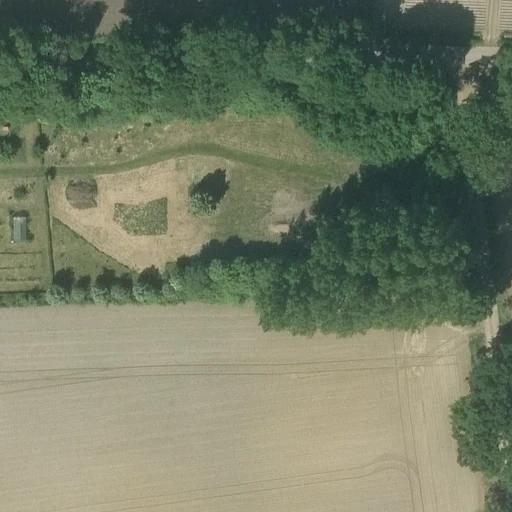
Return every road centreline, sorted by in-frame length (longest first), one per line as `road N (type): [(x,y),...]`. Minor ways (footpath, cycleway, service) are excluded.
road 1 (unclassified): [(511,64),(0,67)]
road 2 (track): [(511,460),(462,64)]
